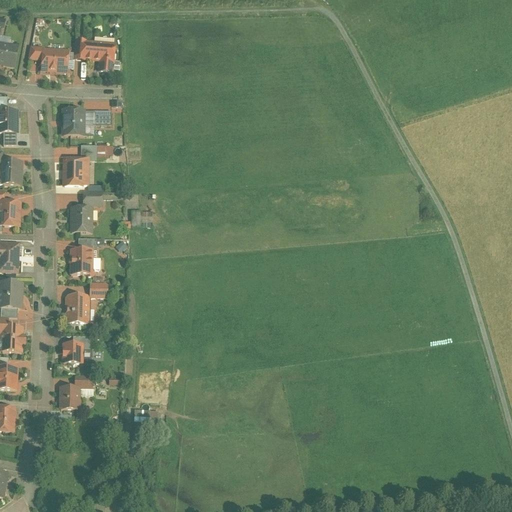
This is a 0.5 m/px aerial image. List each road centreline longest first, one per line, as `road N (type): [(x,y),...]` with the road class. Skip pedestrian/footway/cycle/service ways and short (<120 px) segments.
road 1 (track): [(511,431),(445,222),(340,29),(311,8)]
road 2 (residential): [(22,511),(43,367),(38,91)]
